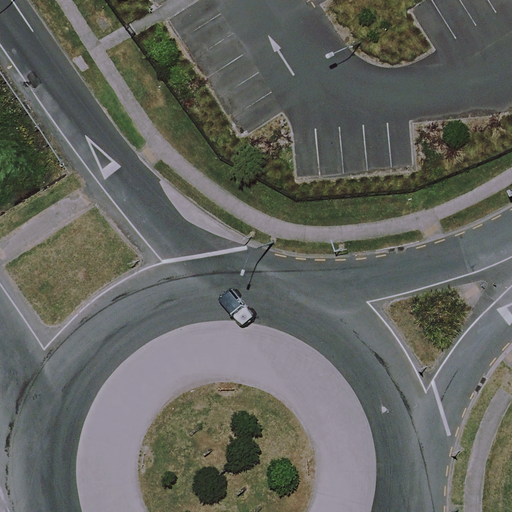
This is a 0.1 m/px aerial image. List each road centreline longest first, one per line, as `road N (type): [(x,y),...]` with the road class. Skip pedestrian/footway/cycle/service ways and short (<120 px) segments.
road 1 (tertiary): [(0,10),(80,125),(192,255),(206,288)]
road 2 (tertiary): [(55,413),(77,366),(112,328),(156,301),(206,288)]
road 3 (tertiary): [(206,288),(296,298),(370,350)]
road 4 (tertiary): [(370,350),(398,392),(413,441),(409,511)]
road 5 (unclassified): [(370,350),(511,266)]
